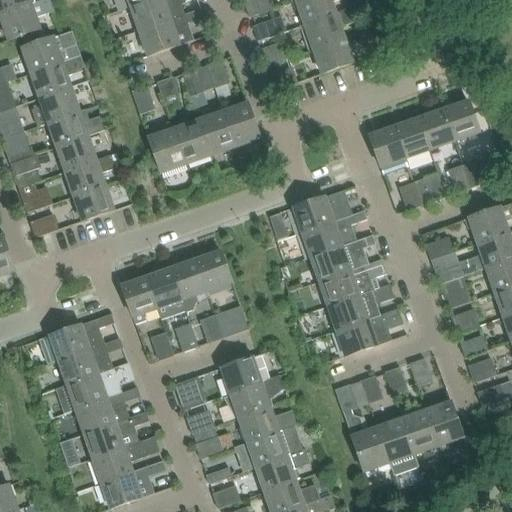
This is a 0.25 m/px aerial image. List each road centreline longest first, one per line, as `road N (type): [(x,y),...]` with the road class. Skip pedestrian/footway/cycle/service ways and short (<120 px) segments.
road 1 (unclassified): [(204,511),(104,256)]
road 2 (unclassified): [(104,256),(301,189)]
road 3 (unclassified): [(442,356),(363,167)]
road 4 (unclassified): [(344,108),(433,69),(434,0)]
road 5 (unclassified): [(281,135),(230,0)]
